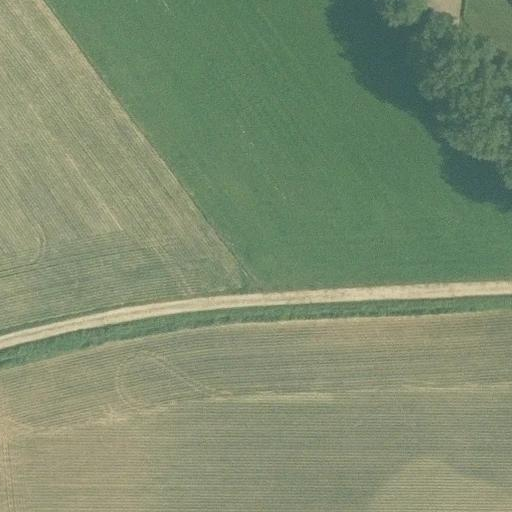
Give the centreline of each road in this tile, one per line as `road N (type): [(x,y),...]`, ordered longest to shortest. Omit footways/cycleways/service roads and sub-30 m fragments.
road 1 (track): [(511,288),(196,304),(0,342)]
road 2 (unclassified): [(511,103),(432,0)]
